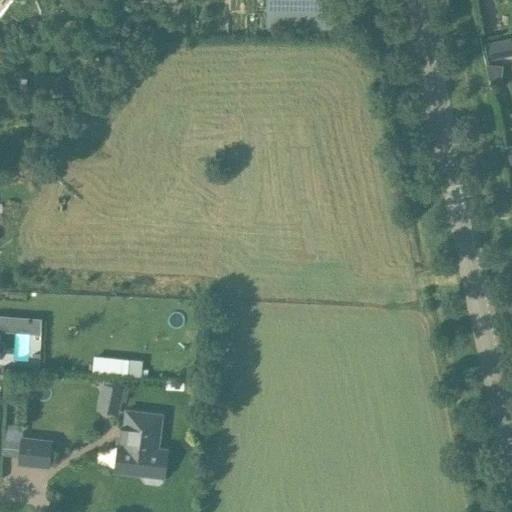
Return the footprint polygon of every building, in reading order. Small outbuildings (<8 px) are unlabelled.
[(331,0),(269,0),(270,23),(331,24),(331,0)] [(332,0),(332,8),(344,8),(343,0),(332,0)] [(99,9),(99,26),(117,26),(117,9),(99,9)] [(129,14),(121,15),(121,23),(129,22),(129,14)] [(511,39),(490,39),(489,53),(511,54),(511,39)] [(65,76),(34,72),(32,94),(62,97),(65,76)] [(31,317),(30,332),(42,333),(43,318),(31,317)] [(142,358),(128,357),(127,373),(140,374),(142,358)] [(130,389),(102,383),(96,408),(119,414),(122,400),(127,401),(130,389)] [(162,413),(127,409),(125,428),(123,442),(118,442),(115,469),(144,473),(143,478),(146,482),(159,483),(163,480),(163,475),(164,475),(168,448),(158,447),(162,413)] [(53,438),(21,434),(18,463),(50,467),(53,438)]
